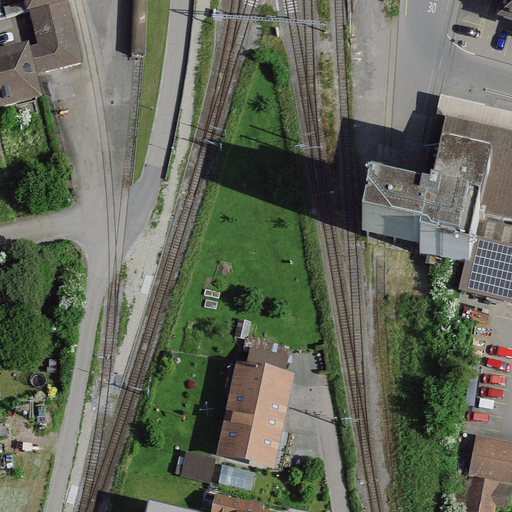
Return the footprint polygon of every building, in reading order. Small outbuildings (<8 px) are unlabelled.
[(20,50),(27,76),(76,63),(60,0),(15,0),(19,13),(22,13),(31,47),(20,50)] [(511,0),(502,0),(496,21),(511,25),(511,0)] [(19,46),(0,50),(0,107),(33,99),(27,76),(20,50),(19,46)] [(511,227),(511,137),(445,122),(425,208),(511,227)] [(511,227),(477,220),(460,295),(511,306),(511,305),(511,227)] [(294,379),(236,366),(216,460),(275,473),(294,379)] [(511,445),(476,438),(467,478),(511,487),(511,445)] [(181,478),(210,485),(216,461),(186,453),(181,478)] [(229,484),(253,485),(254,469),(230,468),(229,484)] [(511,487),(471,481),(465,511),(495,511),(496,508),(509,510),(511,492),(511,487)] [(255,511),(258,507),(215,497),(212,511),(255,511)]
